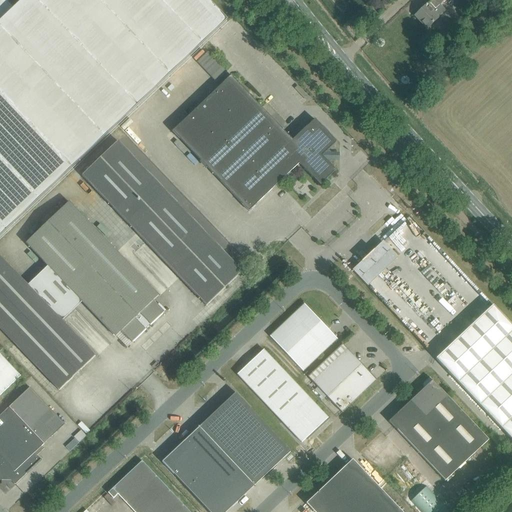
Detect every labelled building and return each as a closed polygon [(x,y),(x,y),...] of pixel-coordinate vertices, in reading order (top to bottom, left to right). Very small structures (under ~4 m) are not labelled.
[(0,0),(0,236),(227,21),(206,0),(22,0),(13,9),(3,0),(0,0)] [(425,6),(415,16),(427,28),(438,17),(445,10),(439,5),(444,0),(431,0),(426,5),(426,4),(424,6),(425,6)] [(227,71),(208,52),(197,62),(215,82),(227,71)] [(172,131),(249,211),(299,164),(320,186),(336,170),(328,163),(331,160),(335,160),(335,153),(331,153),(328,150),(336,142),(329,134),(314,119),(292,140),(230,75),(172,131)] [(117,141),(81,176),(206,306),(242,271),(117,141)] [(133,341),(133,342),(146,330),(145,330),(150,325),(150,326),(162,314),(162,313),(162,314),(151,303),(158,296),(69,202),(25,243),(115,337),(122,330),(133,341)] [(355,269),(353,271),(367,286),(375,279),(387,267),(398,257),(384,242),(373,252),(361,264),(355,269)] [(0,256),(0,328),(59,390),(95,356),(0,256)] [(261,267),(267,262),(263,258),(257,263),(261,267)] [(304,304),(270,336),(303,371),(337,339),(304,304)] [(511,326),(493,306),(493,305),(484,313),(465,331),(444,351),(436,359),(502,429),(511,440),(511,326)] [(341,412),(375,380),(342,344),(308,377),(317,387),(326,396),(341,412)] [(301,443),(328,418),(263,350),(237,375),(301,443)] [(0,354),(0,395),(21,376),(0,354)] [(488,440),(442,391),(430,377),(423,383),(423,384),(424,388),(389,421),(445,481),(488,440)] [(317,387),(314,390),(320,396),(318,398),(321,401),(326,396),(317,387)] [(0,415),(0,480),(1,480),(5,480),(5,478),(11,478),(11,480),(15,485),(15,484),(26,473),(26,474),(41,460),(34,453),(64,425),(30,388),(0,415)] [(236,393),(199,427),(254,487),(255,486),(254,486),(290,452),(247,405),(236,393)] [(199,427),(162,462),(173,474),(174,474),(209,511),(226,511),(254,486),(254,487),(199,427)] [(491,457),(508,475),(511,471),(511,457),(502,446),(491,457)] [(306,504),(313,511),(401,511),(352,460),(306,504)] [(113,499),(117,495),(133,511),(189,511),(147,467),(142,461),(108,493),(113,499)] [(486,482),(481,486),(488,493),(493,489),(486,482)]
